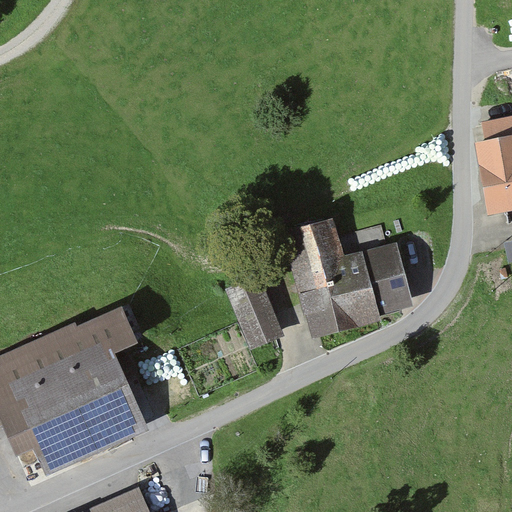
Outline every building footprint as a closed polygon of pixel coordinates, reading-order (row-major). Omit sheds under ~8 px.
[(486,145),(475,147),(489,218),(511,214),(511,119),(483,126),(486,145)] [(338,219),(284,233),(306,319),(309,318),(315,342),(385,323),(384,317),(418,308),(401,243),(348,257),(338,219)] [(263,277),(228,292),(254,353),(289,339),(263,277)] [(76,323),(0,358),(0,419),(20,462),(38,453),(48,476),(152,429),(117,354),(139,344),(122,308),(79,328),(76,323)] [(151,511),(141,489),(90,511),(151,511)]
